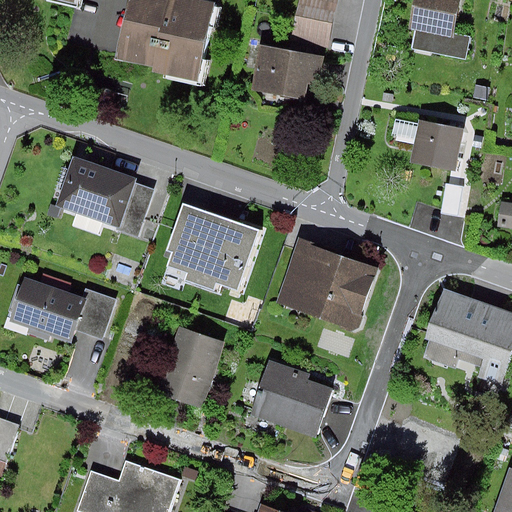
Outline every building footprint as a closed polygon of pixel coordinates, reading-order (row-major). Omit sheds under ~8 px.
[(52,0),(101,10),(102,0),(52,0)] [(193,0),(156,0),(143,60),(178,67),(176,78),(226,89),(242,14),(193,4),(193,0)] [(347,1),(339,0),(304,0),(298,42),(339,49),(347,1)] [(477,0),(437,0),(427,50),(480,60),(484,39),(470,37),(477,0)] [(336,60),(270,51),(264,92),(318,100),(320,83),(332,85),(336,60)] [(480,131),(438,122),(428,164),(471,174),(480,131)] [(158,181),(90,156),(72,203),(141,228),(158,181)] [(472,194),(454,190),(448,218),(466,222),(472,194)] [(209,234),(176,224),(168,248),(186,254),(179,276),(255,300),(277,232),(216,213),(209,234)] [(395,269),(314,242),(292,303),(374,331),(395,269)] [(101,302),(40,280),(24,325),(86,346),(101,302)] [(511,313),(459,293),(437,352),(511,379),(511,313)] [(236,346),(191,331),(170,393),(215,409),(236,346)] [(343,389),(280,369),(273,390),(255,384),(250,399),(271,406),(266,421),(326,441),(343,389)] [(29,420),(0,411),(0,465),(13,469),(29,420)] [(127,484),(99,475),(87,510),(91,511),(179,511),(189,483),(134,465),(127,484)]
